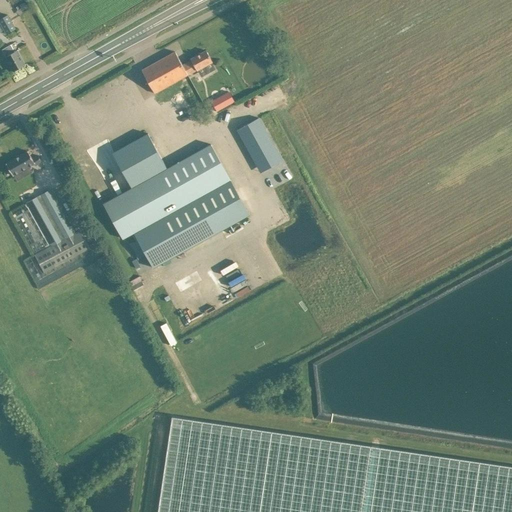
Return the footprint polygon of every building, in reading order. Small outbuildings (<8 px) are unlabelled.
[(17,29),(8,14),(0,18),(0,22),(7,34),(17,29)] [(25,65),(20,56),(17,50),(14,52),(10,44),(2,49),(6,57),(5,57),(13,71),(15,70),(16,70),(19,69),(19,68),(25,65)] [(175,52),(142,70),(155,93),(197,70),(212,62),(206,50),(191,59),(191,60),(183,65),(175,52)] [(229,92),(223,95),(228,104),(234,101),(229,92)] [(169,102),(166,112),(192,119),(194,109),(169,102)] [(259,117),(236,129),(256,165),(270,157),(275,165),(283,161),(259,117)] [(132,188),(103,203),(123,238),(134,232),(141,245),(153,267),(250,214),(211,144),(167,168),(148,133),(121,148),(126,157),(117,161),(132,188)] [(14,159),(6,163),(13,175),(14,175),(15,176),(30,168),(29,166),(34,163),(35,165),(41,161),(38,155),(32,159),(28,151),(20,156),(18,155),(14,157),(14,159)] [(26,203),(28,206),(13,214),(45,272),(89,248),(79,231),(76,233),(51,189),(26,203)] [(165,296),(168,301),(182,293),(177,283),(166,288),(169,294),(165,296)] [(331,420),(332,414),(316,412),(315,418),(331,420)] [(511,511),(511,465),(172,416),(158,511),(511,511)]
